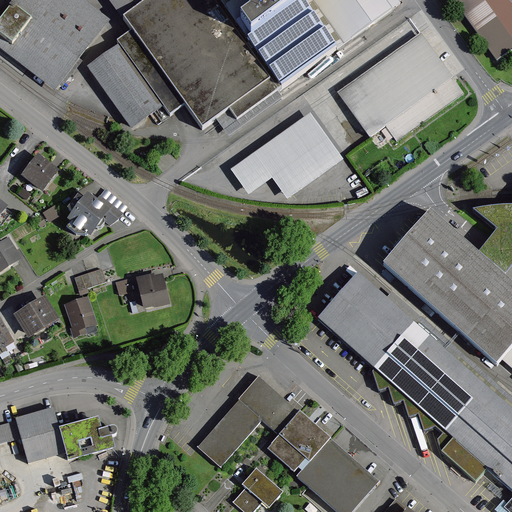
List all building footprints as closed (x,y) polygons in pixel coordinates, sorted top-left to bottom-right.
[(25,0),(23,2),(0,32),(0,44),(61,91),(113,22),(84,0),(25,0)] [(109,0),(122,18),(146,0),(109,0)] [(156,0),(126,22),(134,33),(116,46),(168,116),(183,106),(202,133),(229,113),(237,123),(397,6),(392,0),(156,0)] [(511,53),(511,0),(456,0),(500,62),(511,53)] [(468,95),(425,35),(342,95),(375,140),(389,130),(400,145),(468,95)] [(118,50),(92,70),(137,130),(163,110),(118,50)] [(348,160),(314,114),(235,172),(252,196),(276,179),(292,201),(348,160)] [(64,171),(43,155),(26,176),(48,192),(64,171)] [(24,186),(19,193),(29,201),(39,188),(34,185),(30,190),(24,186)] [(124,215),(93,194),(89,200),(84,196),(74,211),(79,214),(74,222),(98,238),(108,222),(115,227),(124,215)] [(0,221),(10,209),(0,201),(0,221)] [(511,206),(509,207),(490,209),(478,213),(502,231),(486,252),(511,272),(511,206)] [(511,351),(511,286),(432,217),(387,267),(500,365),(511,351)] [(0,276),(24,262),(12,242),(0,249),(0,276)] [(107,285),(103,272),(77,280),(81,293),(107,285)] [(173,306),(165,275),(141,281),(148,312),(173,306)] [(387,300),(359,275),(318,321),(454,441),(442,455),(476,485),(488,472),(511,493),(511,501),(504,510),(506,511),(511,511),(511,398),(393,294),(387,300)] [(132,283),(118,286),(121,297),(135,293),(132,283)] [(99,328),(90,298),(68,304),(77,334),(99,328)] [(61,321),(48,299),(19,316),(32,338),(61,321)] [(2,319),(0,320),(0,344),(3,350),(16,343),(2,319)] [(357,511),(383,484),(263,379),(201,448),(224,468),(265,421),(283,437),(271,450),(341,511),(357,511)] [(107,431),(104,421),(65,432),(58,410),(0,426),(0,448),(23,441),(31,466),(72,454),(74,461),(119,447),(116,439),(124,436),(121,427),(107,431)] [(288,494),(261,471),(247,486),(251,490),(238,505),(245,511),(257,511),(266,503),(273,510),(288,494)]
